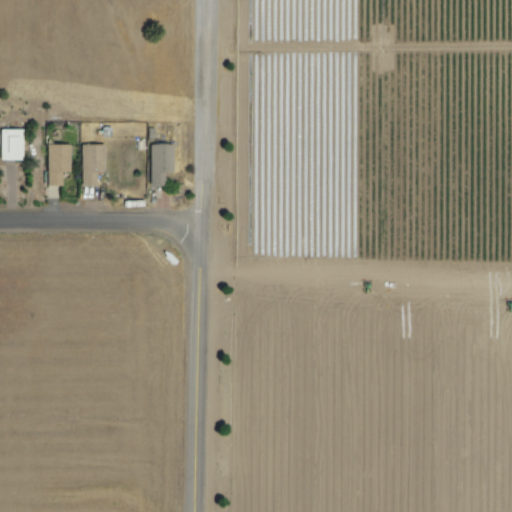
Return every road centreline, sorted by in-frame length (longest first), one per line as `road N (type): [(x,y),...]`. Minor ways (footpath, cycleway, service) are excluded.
road 1 (tertiary): [(196,511),(204,221)]
road 2 (residential): [(204,221),(206,0)]
road 3 (tertiary): [(0,222),(204,221)]
